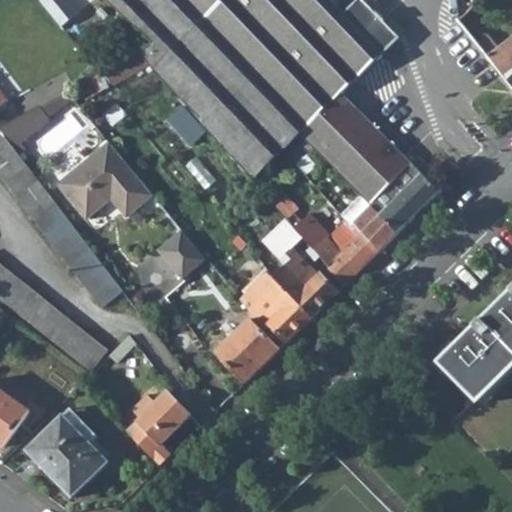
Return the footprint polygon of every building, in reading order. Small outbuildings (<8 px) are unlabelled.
[(148,63),(252,181),(298,136),(307,128),(183,0),(107,0),(154,43),(139,51),(148,63)] [(342,13),(329,0),(183,0),(307,128),(298,136),(304,140),(313,150),(370,205),(393,184),(411,164),(355,107),(360,103),(360,85),(355,80),(370,66),(381,54),(342,13)] [(356,0),(342,13),(381,54),(400,37),(364,0),(356,0)] [(459,18),(477,41),(485,35),(467,11),(459,18)] [(477,41),(511,84),(511,38),(497,50),(485,35),(477,41)] [(112,81),(148,63),(139,51),(104,70),(112,81)] [(80,91),(85,99),(109,83),(104,76),(80,91)] [(0,127),(0,133),(7,143),(17,138),(45,123),(33,110),(5,125),(0,127)] [(0,175),(35,221),(55,205),(16,153),(7,143),(0,133),(0,175)] [(7,143),(16,153),(24,147),(17,138),(7,143)] [(296,166),(313,150),(304,140),(287,157),(292,162),(296,166)] [(58,185),(86,220),(104,207),(102,204),(109,199),(126,219),(155,197),(111,145),(58,185)] [(292,162),(287,157),(275,168),(280,173),(292,162)] [(421,174),(402,193),(380,215),(397,233),(439,192),(421,174)] [(373,209),(380,215),(402,193),(393,184),(370,205),(373,209)] [(263,194),(267,199),(272,194),(268,189),(263,194)] [(363,234),(361,236),(356,240),(350,235),(336,246),(328,238),(325,240),(312,224),(300,221),(293,213),(296,209),(284,196),(274,206),(284,218),(301,237),(342,286),(379,251),(363,234)] [(35,221),(102,307),(122,292),(55,205),(35,221)] [(380,215),(373,209),(364,217),(362,215),(351,225),(361,236),(363,234),(379,251),(397,233),(380,215)] [(299,240),(301,237),(284,218),(280,222),(299,240)] [(311,318),(337,292),(319,274),(318,275),(290,248),(299,240),(280,222),(263,239),(287,264),(275,276),(284,286),(311,318)] [(163,251),(184,277),(207,258),(185,233),(182,229),(160,248),(163,251)] [(0,291),(94,367),(107,349),(0,263),(0,291)] [(270,269),(245,292),(268,322),(266,324),(285,343),(311,318),(284,286),(275,276),(270,269)] [(249,319),(260,329),(266,324),(268,322),(245,292),(240,296),(248,307),(249,319)] [(459,426),(503,468),(511,459),(511,303),(446,370),(480,404),(459,426)] [(260,329),(249,319),(215,352),(245,382),(280,349),(260,329)] [(110,356),(118,363),(135,346),(127,337),(110,356)] [(0,444),(3,447),(30,410),(0,388),(0,444)] [(126,431),(159,466),(172,454),(162,443),(191,415),(168,391),(156,402),(147,393),(130,409),(139,418),(126,431)] [(26,451),(71,497),(108,462),(63,416),(26,451)]
